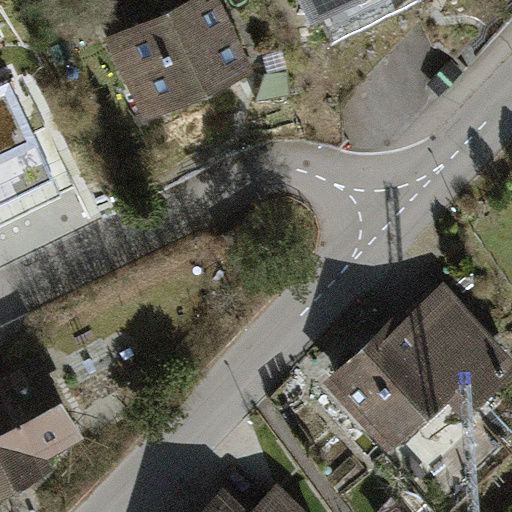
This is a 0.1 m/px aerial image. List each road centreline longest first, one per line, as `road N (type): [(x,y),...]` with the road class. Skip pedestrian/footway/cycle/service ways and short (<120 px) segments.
road 1 (residential): [(387,220),(317,174),(276,169),(0,298)]
road 2 (residential): [(387,220),(112,511)]
road 3 (residential): [(511,82),(387,220)]
